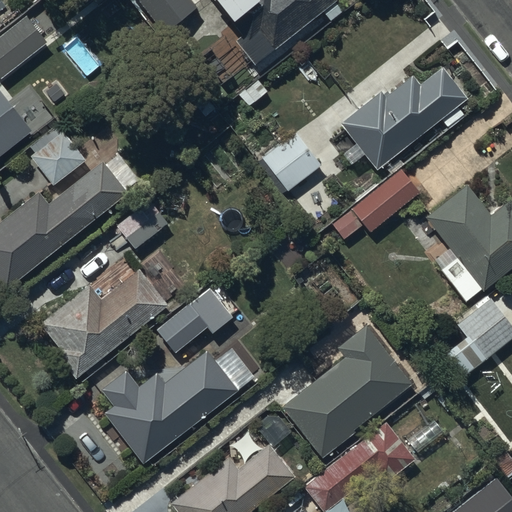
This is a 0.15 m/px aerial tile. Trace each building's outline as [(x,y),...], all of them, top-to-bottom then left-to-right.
[(196,10),(187,0),(135,0),(163,35),(196,10)] [(234,43),(255,67),(337,0),(210,0),(240,38),(234,43)] [(0,78),(47,45),(25,16),(0,34),(0,78)] [(382,92),(341,125),(355,145),(344,155),(352,165),(365,156),(377,171),(441,121),(447,128),(463,117),(456,108),(468,100),(444,67),(419,85),(413,77),(385,96),(382,92)] [(0,157),(26,137),(29,139),(57,119),(31,85),(8,103),(0,92),(0,157)] [(85,161),(56,127),(29,148),(31,150),(38,145),(41,149),(30,159),(53,186),(85,161)] [(294,134),(261,159),(287,192),(295,185),(298,189),(307,182),(305,179),(320,167),(294,134)] [(48,207),(38,194),(0,224),(0,286),(3,291),(126,196),(123,192),(140,180),(118,152),(102,164),(48,207)] [(37,182),(27,169),(2,189),(12,202),(37,182)] [(417,194),(398,170),(330,225),(342,239),(361,224),(369,233),(417,194)] [(511,208),(506,201),(487,216),(479,206),(482,204),(472,190),(468,193),(464,187),(458,191),(457,189),(442,200),(444,203),(424,218),(454,258),(439,270),(463,302),(479,290),(480,292),(511,267),(511,208)] [(167,224),(148,199),(115,227),(134,250),(167,224)] [(75,380),(166,305),(137,271),(147,263),(138,251),(129,258),(125,254),(39,325),(60,351),(55,355),(75,380)] [(232,318),(208,289),(156,331),(175,354),(207,328),(212,334),(232,318)] [(511,337),(511,331),(486,298),(451,324),(463,339),(439,358),(457,380),(511,337)] [(321,457),(412,384),(365,327),(337,349),(344,358),(282,409),(321,457)] [(253,378),(230,349),(214,362),(205,351),(164,384),(155,373),(137,386),(124,370),(99,391),(111,407),(103,414),(143,465),(253,378)] [(414,459),(385,422),(303,488),(322,511),(325,511),(379,469),(388,480),(414,459)] [(250,511),(294,477),(268,445),(238,470),(227,457),(170,505),(176,511),(250,511)]
